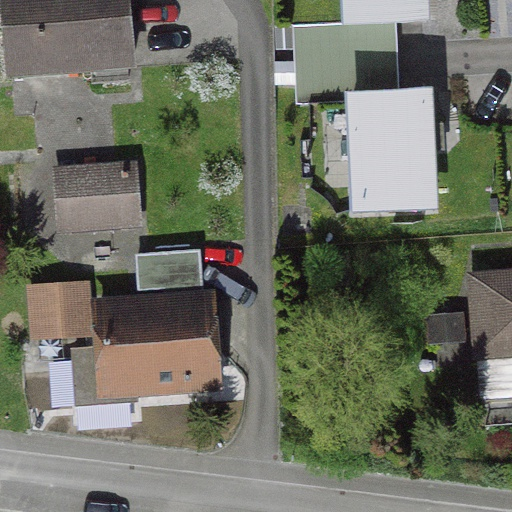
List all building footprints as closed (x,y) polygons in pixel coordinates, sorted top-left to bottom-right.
[(0,0),(0,21),(4,78),(127,69),(121,0),(0,0)] [(303,0),(304,34),(394,33),(393,0),(303,0)] [(511,0),(503,0),(503,28),(511,27),(511,0)] [(352,218),(436,211),(425,89),(342,96),(352,218)] [(126,173),(56,178),(59,228),(129,223),(126,173)] [(196,289),(194,256),(133,260),(135,293),(196,289)] [(511,279),(470,283),(473,342),(511,339),(511,279)] [(80,349),(77,292),(11,296),(14,353),(80,349)] [(210,386),(204,304),(94,312),(100,394),(210,386)]
